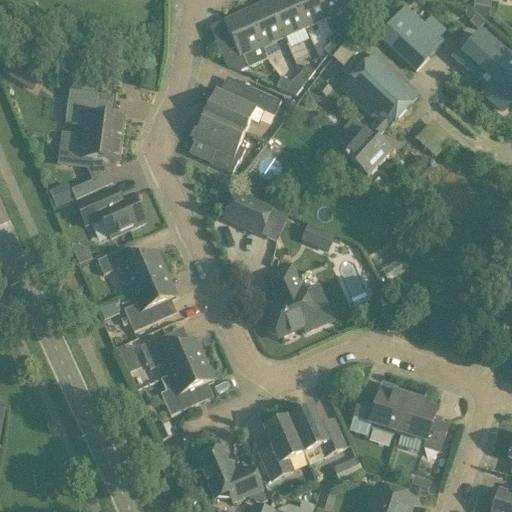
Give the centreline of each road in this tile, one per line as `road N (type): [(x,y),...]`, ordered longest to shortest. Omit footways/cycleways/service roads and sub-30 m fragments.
road 1 (residential): [(191,0),(174,97),(150,145),(258,398)]
road 2 (tertiary): [(130,511),(0,233)]
road 3 (residential): [(258,398),(361,354),(387,353),(492,384)]
road 4 (residential): [(452,511),(492,384)]
